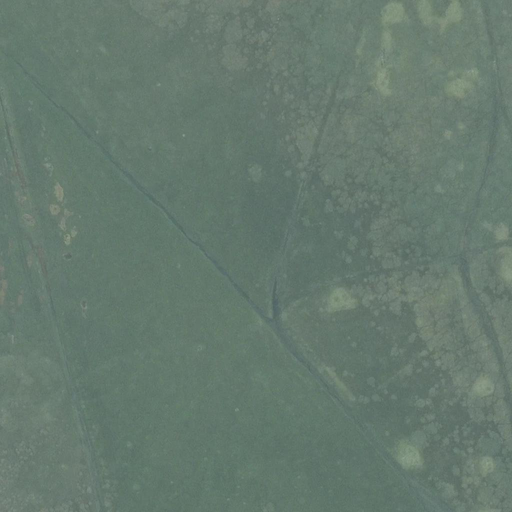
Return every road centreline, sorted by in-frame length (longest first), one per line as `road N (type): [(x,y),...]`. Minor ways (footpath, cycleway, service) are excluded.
road 1 (track): [(446,511),(0,46)]
road 2 (track): [(280,338),(280,268),(369,0)]
road 3 (track): [(511,436),(456,255)]
road 4 (track): [(38,265),(0,96)]
